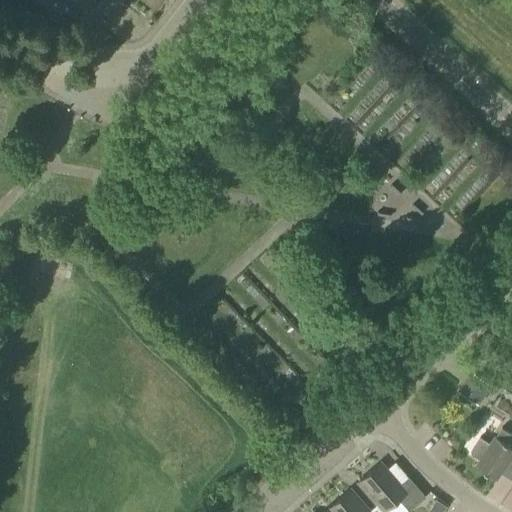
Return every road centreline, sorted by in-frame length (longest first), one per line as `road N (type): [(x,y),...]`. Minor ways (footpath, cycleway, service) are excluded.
road 1 (residential): [(195,0),(133,58),(0,36)]
road 2 (residential): [(511,282),(371,410)]
road 3 (unclassified): [(511,122),(379,0)]
road 4 (residential): [(371,410),(254,511)]
road 5 (residential): [(474,511),(371,410)]
